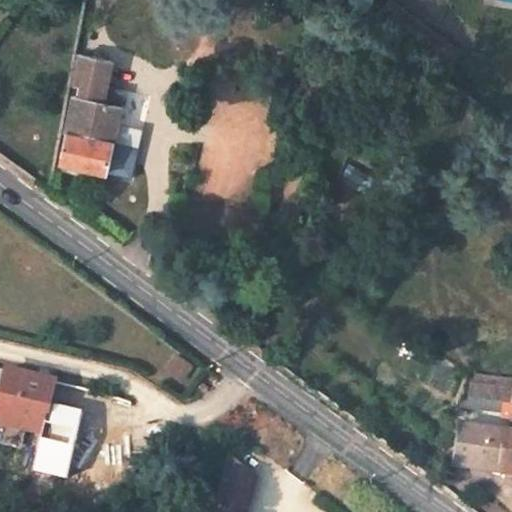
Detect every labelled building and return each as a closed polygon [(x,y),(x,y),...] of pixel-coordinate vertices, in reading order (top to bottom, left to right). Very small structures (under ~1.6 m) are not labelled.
[(430,27),(392,0),(386,0),(369,25),(410,54),(430,27)] [(292,24),(286,10),(276,14),(283,28),(292,24)] [(460,49),(430,27),(410,54),(440,77),(460,49)] [(105,172),(121,107),(103,103),(110,65),(74,57),(69,83),(81,85),(79,97),(75,96),(62,162),(105,172)] [(169,373),(179,381),(191,365),(179,357),(169,373)] [(0,399),(0,423),(42,433),(54,384),(6,372),(6,376),(0,374),(0,388),(2,389),(0,399)] [(202,393),(208,385),(201,380),(195,388),(202,393)] [(511,431),(463,424),(457,461),(508,473),(511,473),(511,431)] [(242,511),(252,476),(225,455),(209,511),(242,511)]
